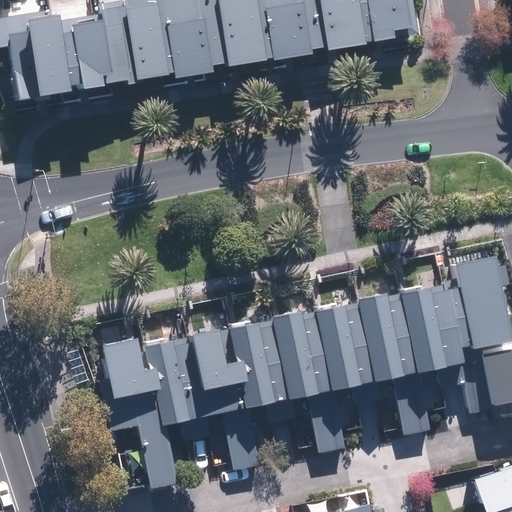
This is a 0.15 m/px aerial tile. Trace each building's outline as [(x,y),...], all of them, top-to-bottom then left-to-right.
[(186,0),(178,0),(148,6),(162,85),(201,78),(186,0)] [(256,68),(243,0),(218,0),(190,5),(204,77),(256,68)] [(298,62),(286,0),(246,0),(259,70),(298,62)] [(355,51),(345,0),(290,0),(302,60),(355,51)] [(400,41),(392,0),(348,0),(357,49),(400,41)] [(511,0),(503,0),(507,23),(511,22),(511,0)] [(146,7),(111,13),(124,89),(159,82),(146,7)] [(57,100),(41,15),(0,22),(0,51),(9,109),(57,100)] [(106,15),(47,26),(60,100),(119,89),(106,15)] [(446,284),(460,355),(501,347),(483,260),(443,268),(446,284)] [(387,296),(404,382),(417,379),(463,370),(460,355),(446,284),(387,296)] [(404,382),(387,296),(345,304),(362,390),(385,385),(404,382)] [(362,390),(345,304),(303,312),(320,398),(328,397),(362,390)] [(320,398),(303,312),(261,321),(278,407),(301,402),(320,398)] [(278,407),(261,321),(219,329),(236,415),(245,413),(278,407)] [(173,339),(190,424),(214,420),(236,415),(219,329),(173,339)] [(148,433),(161,430),(190,424),(173,339),(131,347),(148,433)] [(148,433),(131,347),(83,357),(99,436),(126,430),(130,450),(110,454),(118,496),(172,485),(161,430),(148,433)] [(474,382),(456,386),(464,423),(511,413),(511,352),(470,361),(474,382)] [(404,382),(385,385),(396,439),(427,432),(417,379),(404,382)] [(320,398),(301,402),(312,457),(339,451),(328,397),(320,398)] [(256,469),(245,413),(236,415),(214,420),(225,476),(256,469)] [(511,511),(511,465),(461,482),(470,511),(511,511)]
